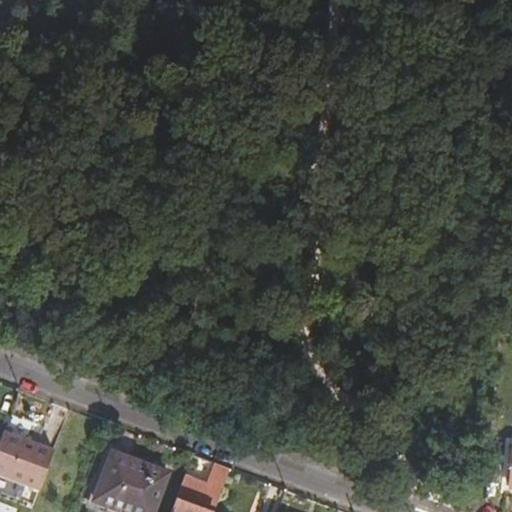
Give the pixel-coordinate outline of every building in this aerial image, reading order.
[(0,481),(5,483),(0,497),(0,498),(19,506),(24,491),(32,493),(46,454),(0,437),(0,481)] [(511,445),(503,445),(499,487),(511,487),(511,445)] [(142,511),(157,474),(105,454),(87,501),(117,511),(142,511)] [(204,511),(220,471),(204,465),(196,486),(194,492),(186,489),(188,483),(177,479),(164,511),(204,511)] [(469,469),(452,468),(450,485),(467,486),(469,469)] [(196,486),(188,483),(186,489),(194,492),(196,486)]
